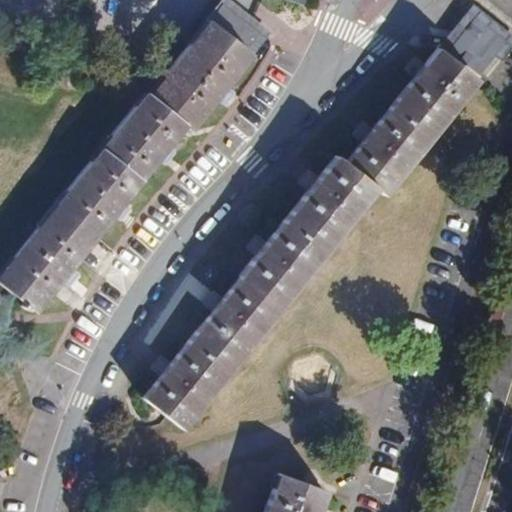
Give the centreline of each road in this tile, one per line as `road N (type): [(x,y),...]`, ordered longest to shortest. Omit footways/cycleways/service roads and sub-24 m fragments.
road 1 (residential): [(47,511),(72,423),(136,294),(281,122)]
road 2 (residential): [(390,511),(511,123)]
road 3 (unknown): [(59,467),(102,472),(191,456),(346,405),(419,420)]
road 4 (secondary): [(511,334),(454,511)]
road 5 (residential): [(281,122),(410,0)]
road 6 (residential): [(281,122),(339,0)]
road 7 (unknown): [(0,312),(72,423)]
